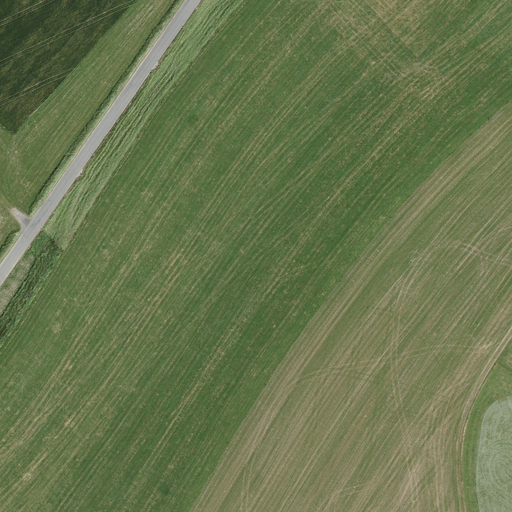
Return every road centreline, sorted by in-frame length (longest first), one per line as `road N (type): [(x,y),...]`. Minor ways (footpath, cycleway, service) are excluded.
road 1 (unclassified): [(194,0),(0,276)]
road 2 (track): [(511,334),(461,421),(452,486),(460,511)]
